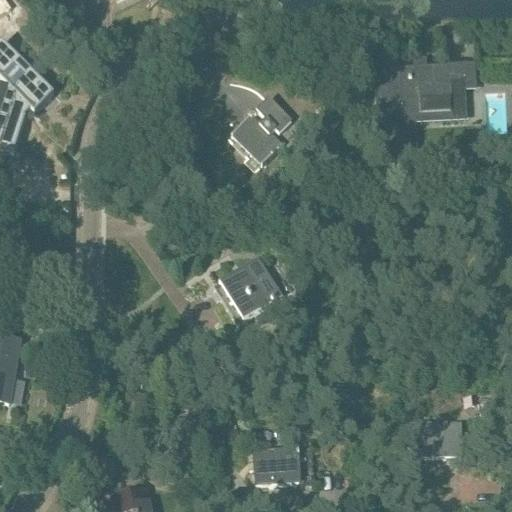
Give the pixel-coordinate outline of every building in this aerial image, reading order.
[(34,118),(50,101),(0,52),(0,87),(9,96),(2,113),(0,112),(0,113),(0,153),(13,157),(26,117),(34,118)] [(401,68),(368,70),(369,88),(376,88),(380,157),(411,156),(409,118),(452,116),(450,88),(463,87),(466,131),(418,134),(421,191),(493,187),(486,67),(401,72),(401,68)] [(269,102),(231,142),(259,170),(283,145),(277,139),(291,124),(269,102)] [(344,121),(352,121),(356,113),(351,106),(343,107),(339,114),(344,121)] [(274,173),(265,182),(278,195),(287,186),(274,173)] [(272,250),(276,247),(283,242),(278,235),(266,243),(272,250)] [(243,325),(283,299),(259,262),(219,288),(243,325)] [(0,407),(9,409),(19,345),(0,342),(0,407)] [(288,357),(275,362),(279,373),(292,368),(288,357)] [(229,411),(235,402),(224,396),(219,406),(229,411)] [(511,418),(511,402),(495,404),(496,420),(511,418)] [(461,462),(460,425),(407,427),(407,449),(417,449),(417,463),(461,462)] [(255,489),(298,487),(296,451),(253,454),(255,489)] [(154,511),(149,494),(112,504),(114,511),(154,511)]
